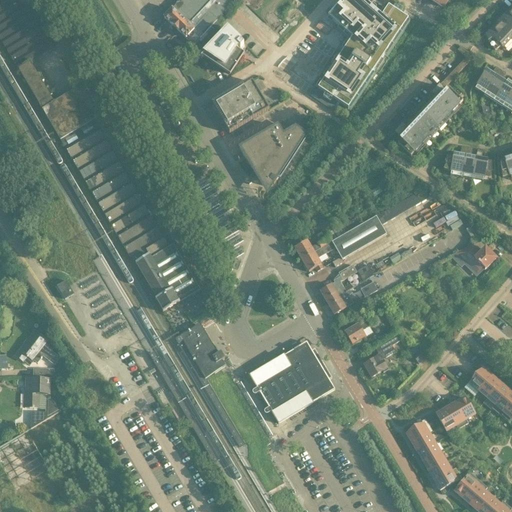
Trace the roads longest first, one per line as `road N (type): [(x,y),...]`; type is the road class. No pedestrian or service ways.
road 1 (residential): [(266,239),(236,306),(235,327),(253,356),(315,319)]
road 2 (residential): [(374,417),(425,377),(511,283)]
road 3 (residential): [(190,110),(280,56),(332,0)]
road 4 (residential): [(266,239),(190,110)]
road 5 (residential): [(266,239),(365,138)]
road 6 (residential): [(365,138),(458,37)]
road 7 (residential): [(190,110),(123,0)]
